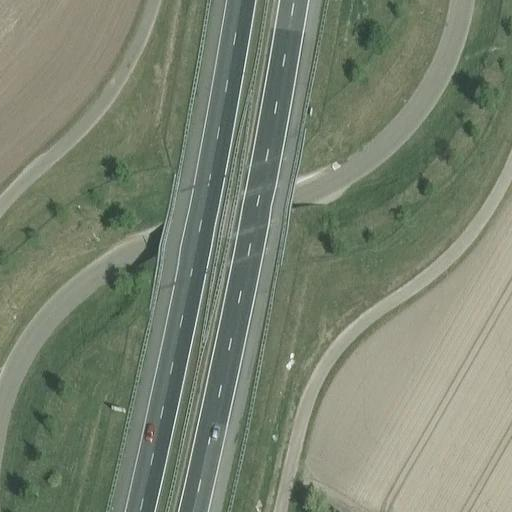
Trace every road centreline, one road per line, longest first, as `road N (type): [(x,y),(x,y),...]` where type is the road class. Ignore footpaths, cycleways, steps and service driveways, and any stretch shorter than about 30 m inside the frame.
road 1 (unclassified): [(0,412),(30,336),(85,280),(127,254),(350,173),(402,133),(449,58),(463,0)]
road 2 (motorway): [(192,511),(293,0)]
road 3 (motorway): [(242,0),(143,511)]
road 4 (unclassified): [(281,511),(305,417),(333,357),(362,323),(403,297),(487,220),(511,160)]
road 5 (unclassified): [(0,207),(83,127),(124,73),(159,0)]
